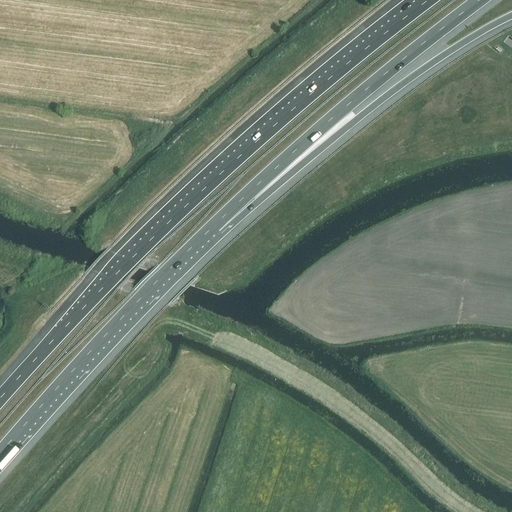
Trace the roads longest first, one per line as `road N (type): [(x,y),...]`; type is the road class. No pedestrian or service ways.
road 1 (motorway): [(428,0),(179,211),(0,400)]
road 2 (motorway): [(212,228),(394,89),(511,15)]
road 3 (motorway): [(212,228),(481,0)]
road 4 (motorway): [(0,454),(212,228)]
